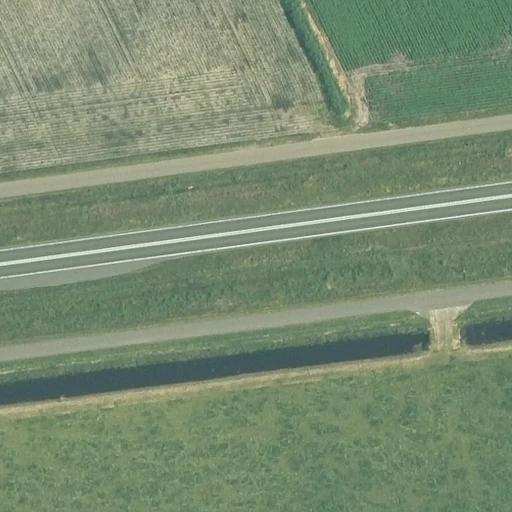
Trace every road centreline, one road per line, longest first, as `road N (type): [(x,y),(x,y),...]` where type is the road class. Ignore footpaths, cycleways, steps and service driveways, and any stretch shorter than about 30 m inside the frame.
road 1 (trunk): [(0,268),(511,199)]
road 2 (unclassified): [(511,122),(0,189)]
road 3 (unclassified): [(511,289),(0,355)]
